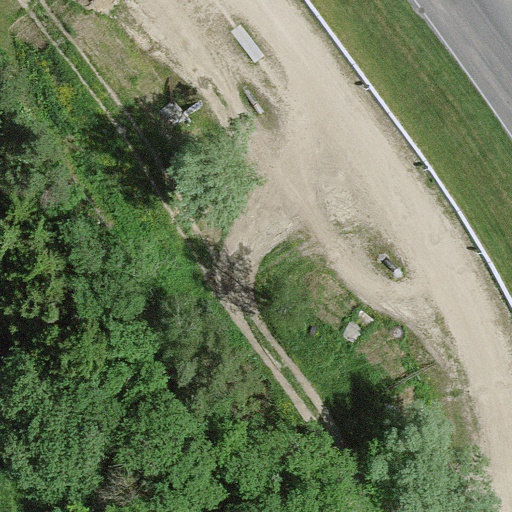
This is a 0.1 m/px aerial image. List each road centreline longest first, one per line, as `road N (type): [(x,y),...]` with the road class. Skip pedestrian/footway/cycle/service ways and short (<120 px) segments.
road 1 (track): [(17,0),(372,485),(401,511)]
road 2 (track): [(253,0),(422,227),(478,349),(511,493)]
